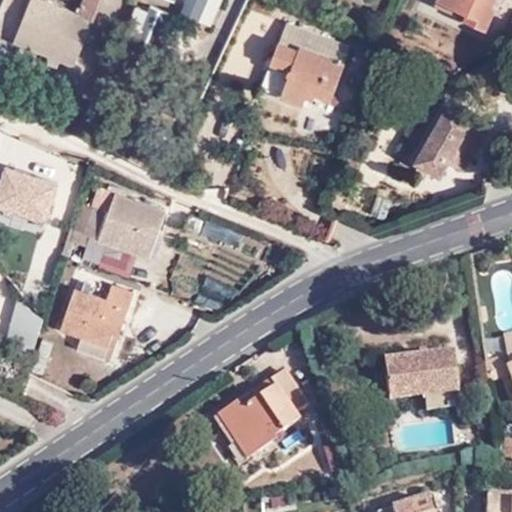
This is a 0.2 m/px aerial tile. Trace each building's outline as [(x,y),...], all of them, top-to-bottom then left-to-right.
[(83,0),(78,16),(36,0),(30,0),(12,47),(75,72),(104,0),(83,0)] [(209,25),(220,0),(184,0),(179,11),(209,25)] [(501,0),(449,0),(469,11),(466,18),(484,29),(501,0)] [(304,36),(348,56),(354,42),(297,12),(282,36),(301,46),(304,36)] [(332,91),(348,56),(304,36),(301,46),(282,36),(272,57),(295,68),(290,80),(310,90),(314,81),(332,91)] [(305,99),(310,90),(290,80),(295,68),(272,57),(261,80),(305,99)] [(511,75),(506,63),(490,68),(502,96),(511,91),(511,75)] [(446,98),(415,148),(421,153),(452,101),(446,98)] [(421,153),(415,148),(412,152),(442,171),(448,159),(463,168),(495,119),(472,104),(469,110),(452,101),(421,153)] [(2,181),(0,180),(0,210),(50,226),(64,185),(7,167),(2,181)] [(109,214),(101,237),(156,258),(163,237),(157,235),(165,210),(100,187),(93,208),(109,214)] [(77,228),(101,237),(109,214),(93,208),(84,205),(77,228)] [(224,252),(215,274),(237,282),(245,260),(224,252)] [(85,333),(118,345),(137,292),(115,284),(109,299),(79,287),(65,326),(85,333)] [(16,300),(10,325),(38,331),(43,307),(16,300)] [(506,355),(486,359),(488,380),(507,375),(504,366),(511,362),(511,331),(501,334),(506,355)] [(114,358),(118,345),(85,333),(80,345),(114,358)] [(423,386),(458,382),(454,348),(383,359),(387,396),(423,391),(423,386)] [(247,428),(255,443),(272,434),(270,430),(299,413),(294,405),(308,398),(289,362),(213,402),(231,436),(247,428)] [(461,401),(458,382),(423,386),(423,391),(426,406),(461,401)] [(240,451),(255,443),(247,428),(231,436),(240,451)] [(511,511),(511,486),(511,489),(486,489),(485,511),(511,511)] [(433,511),(427,493),(375,511),(433,511)]
